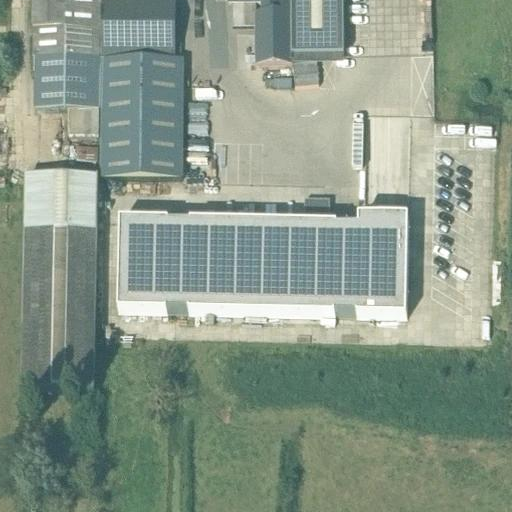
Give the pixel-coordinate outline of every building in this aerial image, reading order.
[(103,61),(103,0),(33,0),(33,32),(35,32),(35,77),(37,78),(37,114),(57,114),(71,114),(101,114),(101,61),(103,61)] [(103,0),(103,61),(176,62),(176,1),(160,1),(159,0),(103,0)] [(256,17),(256,69),(293,68),(293,58),(345,58),(344,0),(227,0),(228,3),(263,3),(263,17),(256,17)] [(101,114),(100,142),(100,184),(180,185),(182,63),(176,62),(103,61),(101,61),(101,114)] [(101,114),(71,114),(71,141),(100,142),(101,114)] [(95,396),(98,228),(99,181),(27,179),(23,395),(95,396)] [(121,224),(119,315),(167,316),(167,315),(189,316),(189,317),(288,319),(335,320),(335,319),(357,319),(357,320),(407,321),(409,222),(359,221),(359,230),(337,230),(337,229),(191,226),(191,227),(169,226),(169,225),(121,224)]
